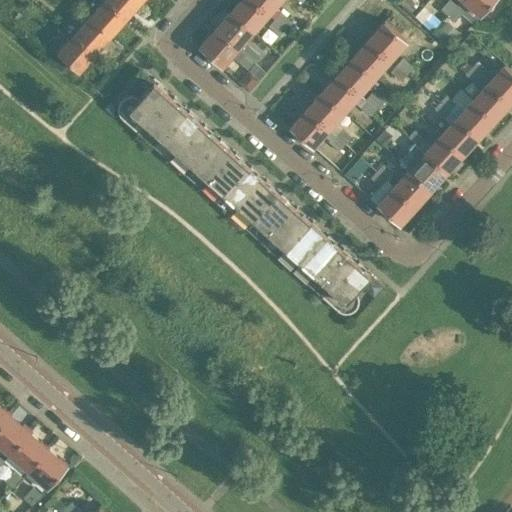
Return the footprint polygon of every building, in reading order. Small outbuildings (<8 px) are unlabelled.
[(110,34),(126,16),(107,0),(102,0),(89,15),(110,34)] [(107,0),(126,16),(140,0),(107,0)] [(254,0),(239,0),(231,10),(252,29),(260,36),(269,26),(268,25),(274,18),(267,12),(268,12),(254,0)] [(254,0),(268,12),(274,5),(278,0),(254,0)] [(418,3),(413,0),(397,0),(410,12),(418,3)] [(446,15),(456,4),(451,0),(447,0),(439,9),(446,15)] [(492,0),(459,0),(456,4),(446,15),(453,22),(464,10),(463,10),(469,3),(481,13),(492,0)] [(274,5),(268,12),(267,12),(274,18),(280,11),(274,5)] [(215,27),(237,46),(252,29),(231,10),(215,27)] [(280,11),(274,18),(285,27),(291,20),(280,11)] [(89,15),(73,33),(94,52),(110,34),(89,15)] [(438,21),(431,16),(424,24),(430,30),(438,21)] [(279,34),(285,27),(274,18),(268,25),(269,26),(279,34)] [(384,21),(368,39),(389,57),(405,39),(384,21)] [(445,21),(436,32),(447,42),(457,31),(445,21)] [(237,46),(215,27),(199,46),(221,65),(237,46)] [(77,71),(94,52),(73,33),(56,52),(77,71)] [(373,75),(389,57),(368,39),(353,56),(373,75)] [(249,45),(243,52),(254,62),(260,55),(249,45)] [(264,71),(254,62),(243,52),(237,60),(248,69),(237,81),(248,90),(264,71)] [(353,56),(337,74),(358,92),(373,75),(353,56)] [(402,56),(396,63),(407,74),(414,67),(402,56)] [(477,59),(470,66),(482,76),(488,82),(489,82),(510,101),(511,98),(511,70),(505,64),(504,66),(494,76),(488,69),(477,59)] [(400,81),(407,74),(396,63),(389,71),(400,81)] [(470,66),(463,73),(475,84),(482,76),(470,66)] [(342,110),(358,92),(337,74),(322,92),(342,110)] [(122,117),(137,131),(169,95),(153,81),(138,97),(136,96),(133,95),(131,95),(128,95),(126,95),(124,96),(122,97),(120,99),(120,100),(119,102),(118,103),(118,104),(117,106),(117,108),(117,110),(118,112),(119,114),(120,116),(122,117)] [(488,82),(473,99),(494,119),(510,101),(489,82),(488,82)] [(371,91),(364,98),(376,109),(382,102),(371,91)] [(322,92),(306,109),(327,127),(342,110),(322,92)] [(445,93),(439,100),(449,110),(457,116),(478,136),(494,119),(473,99),(463,110),(456,103),(445,93)] [(137,131),(152,144),(184,109),(169,95),(137,131)] [(376,109),(364,98),(358,106),(370,116),(376,109)] [(439,100),(433,107),(433,108),(437,112),(442,117),(449,110),(439,100)] [(152,144),(167,158),(199,122),(184,109),(152,144)] [(311,145),(327,127),(306,109),(290,127),(311,145)] [(447,127),(441,134),(462,153),(478,136),(457,116),(447,127)] [(167,158),(183,172),(215,136),(199,122),(167,158)] [(340,126),(333,133),(345,143),(351,136),(340,126)] [(384,127),(376,136),(382,142),(390,133),(384,127)] [(413,128),(408,134),(415,141),(419,144),(425,138),(413,128)] [(345,143),(333,133),(327,141),(338,151),(345,143)] [(425,150),(425,151),(446,170),(462,153),(441,134),(425,150)] [(183,172),(198,186),(230,150),(215,136),(183,172)] [(415,141),(399,159),(409,168),(430,187),(446,170),(425,151),(425,150),(419,144),(415,141)] [(198,186),(214,199),(246,163),(230,150),(198,186)] [(353,181),(368,163),(360,156),(345,174),(353,181)] [(382,162),(375,170),(387,180),(394,173),(382,162)] [(214,199),(229,213),(261,177),(246,163),(214,199)] [(409,168),(393,186),(414,205),(430,187),(409,168)] [(375,170),(369,177),(380,187),(370,198),(377,203),(398,223),(414,205),(393,186),(387,180),(375,170)] [(229,213),(244,227),(276,191),(261,177),(229,213)] [(244,227),(260,240),(292,205),(276,191),(244,227)] [(260,240),(275,254),(307,218),(292,205),(260,240)] [(275,254),(291,268),(323,232),(307,218),(275,254)] [(291,268),(306,282),(338,246),(323,232),(291,268)] [(306,282),(321,295),(353,259),(338,246),(306,282)] [(369,274),(353,259),(321,295),(336,309),(338,310),(340,311),(341,311),(344,312),(346,312),(348,312),(351,310),(353,309),(355,308),(356,306),(357,304),(358,303),(358,302),(358,301),(358,299),(358,297),(358,295),(357,294),(356,292),(355,290),(369,274)] [(0,423),(10,413),(0,403),(0,423)] [(29,429),(10,413),(0,423),(0,445),(8,452),(29,429)] [(8,452),(27,469),(47,446),(29,429),(8,452)] [(67,463),(47,446),(27,469),(46,486),(67,463)] [(13,468),(3,480),(12,488),(22,476),(13,468)] [(41,493),(32,485),(22,497),(30,505),(41,493)] [(81,511),(82,511),(70,500),(61,510),(64,511),(81,511)]
